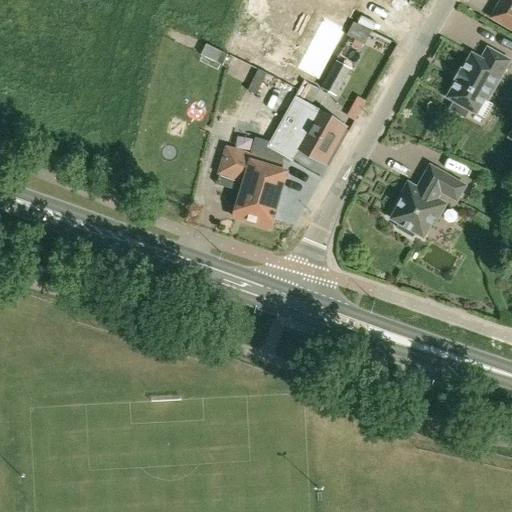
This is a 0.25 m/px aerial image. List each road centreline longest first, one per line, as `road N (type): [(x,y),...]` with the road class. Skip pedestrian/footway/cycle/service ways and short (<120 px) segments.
road 1 (unclassified): [(289,306),(310,247),(449,0)]
road 2 (primary): [(289,306),(0,198)]
road 3 (primary): [(511,379),(289,306)]
